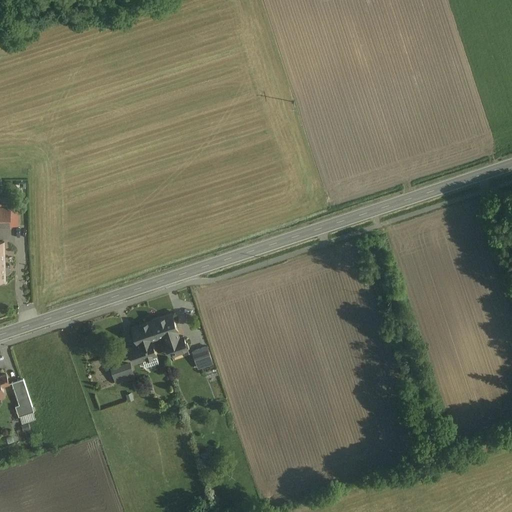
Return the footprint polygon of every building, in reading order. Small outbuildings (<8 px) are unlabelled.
[(10,207),(0,206),(0,226),(11,227),(10,207)] [(0,241),(0,279),(5,280),(5,273),(8,273),(9,271),(9,267),(8,266),(5,266),(4,242),(0,241)] [(389,282),(375,286),(380,300),(394,296),(389,282)] [(171,313),(152,320),(158,337),(164,335),(167,341),(166,342),(170,354),(187,349),(183,336),(179,337),(177,331),(177,330),(171,313)] [(152,320),(132,327),(138,343),(131,345),(137,361),(156,355),(151,339),(158,337),(152,320)] [(207,346),(193,351),(198,367),(212,363),(207,346)] [(130,365),(113,370),(117,383),(135,377),(130,365)] [(162,373),(149,377),(153,390),(166,386),(162,373)] [(0,392),(3,392),(1,386),(9,384),(5,374),(0,375),(0,392)] [(23,379),(12,382),(17,400),(29,396),(23,379)] [(29,396),(17,400),(19,405),(15,406),(19,417),(34,411),(29,396)] [(209,450),(201,452),(207,470),(215,467),(209,450)]
